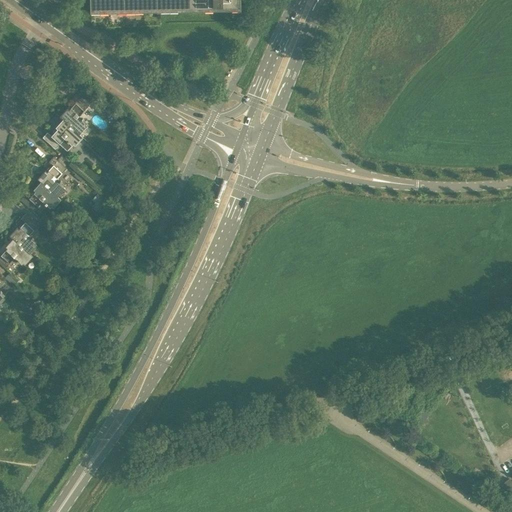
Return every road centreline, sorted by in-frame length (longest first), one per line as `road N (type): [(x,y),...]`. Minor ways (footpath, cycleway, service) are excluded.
road 1 (primary): [(76,485),(164,360),(260,152)]
road 2 (primary): [(239,142),(189,265),(76,485)]
road 3 (tertiary): [(207,128),(43,20)]
road 4 (unclassified): [(511,331),(326,396)]
road 5 (primary): [(260,152),(322,0)]
road 6 (unclassified): [(359,179),(438,188),(511,183)]
road 7 (residential): [(0,147),(14,72),(43,20)]
